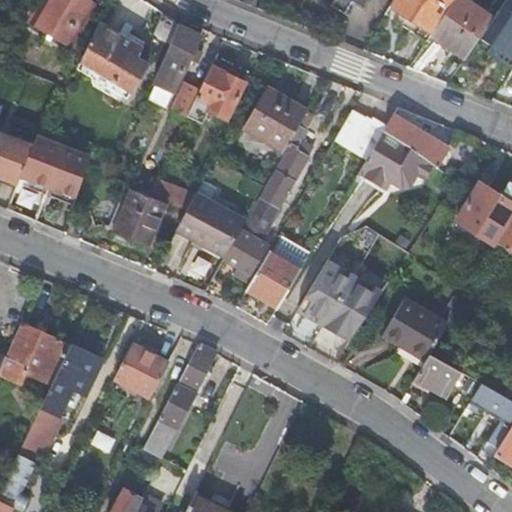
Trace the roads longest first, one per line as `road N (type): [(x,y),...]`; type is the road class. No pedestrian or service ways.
road 1 (residential): [(508,511),(282,359),(0,231)]
road 2 (residential): [(511,132),(187,0)]
